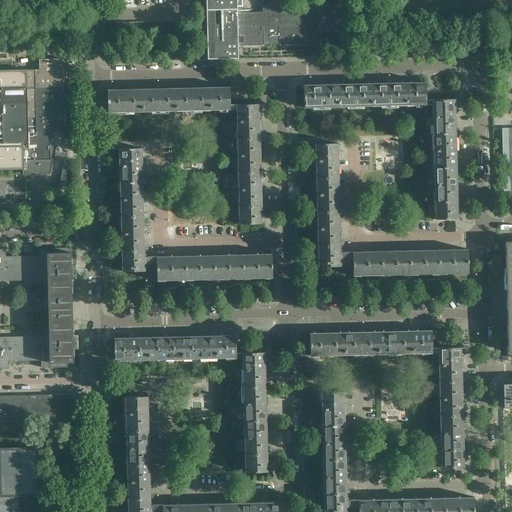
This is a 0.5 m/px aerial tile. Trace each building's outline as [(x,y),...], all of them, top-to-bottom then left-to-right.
[(320,11),(319,1),(303,1),(303,12),(279,12),(278,2),(262,2),(262,13),(237,13),(237,7),(241,6),(242,6),(242,5),(241,0),(205,0),(206,24),(207,54),(207,59),(213,59),(238,59),(238,46),(238,34),(263,33),(263,44),(263,46),(264,46),(264,44),(279,44),(279,45),(279,44),(279,33),(304,32),(304,43),(320,43),(320,32),(344,32),(344,11),(320,11)] [(304,45),(304,43),(304,32),(279,33),(279,44),(279,45),(304,45)] [(263,46),(263,44),(263,33),(238,34),(238,46),(263,46)] [(426,105),(425,82),(406,83),(406,105),(426,105)] [(372,106),(372,83),(338,84),(338,107),(372,106)] [(406,105),(406,83),(372,83),(372,106),(406,105)] [(338,107),(338,84),(303,85),(304,108),(338,107)] [(25,99),(25,86),(2,87),(2,99),(25,99)] [(58,132),(58,130),(58,117),(60,117),(60,118),(61,118),(60,103),(62,103),(63,103),(63,87),(35,88),(35,108),(27,108),(27,103),(1,103),(2,109),(0,109),(0,169),(22,169),(22,175),(50,174),(52,159),(50,159),(49,132),(58,132)] [(210,110),(210,87),(176,88),(176,111),(210,110)] [(230,110),(229,91),(229,87),(210,87),(210,110),(230,110)] [(176,111),(176,88),(142,89),(142,112),(176,111)] [(142,112),(142,89),(107,90),(108,113),(142,112)] [(455,112),(455,99),(431,100),(432,117),(455,116),(457,116),(457,112),(455,112)] [(259,117),(259,107),(259,104),(236,105),(236,122),(259,121),(261,121),(261,117),(259,117)] [(456,150),(455,131),(455,116),(432,117),(433,151),(456,150)] [(260,155),(259,136),(259,121),(236,122),(237,156),(260,155)] [(338,156),(338,152),(338,143),(315,144),(315,161),(338,160),(340,160),(340,156),(338,156)] [(142,161),(142,156),(142,148),(119,149),(119,166),(142,165),(144,165),(144,161),(142,161)] [(457,184),(456,165),(456,150),(433,151),(434,185),(457,184)] [(261,189),(260,170),(260,155),(237,156),(238,190),(261,189)] [(68,187),(68,159),(64,159),(59,187),(68,187)] [(339,194),(338,175),(338,160),(315,161),(316,195),(339,194)] [(143,199),(143,180),(142,165),(119,166),(120,200),(143,199)] [(457,219),(457,199),(457,184),(434,185),(434,219),(457,219)] [(262,224),(261,204),(261,189),(238,190),(239,224),(262,224)] [(340,228),(339,209),(339,194),(316,195),(317,229),(340,228)] [(144,233),(143,214),(143,199),(120,200),(121,234),(144,233)] [(341,263),(341,259),(340,252),(340,243),(340,228),(317,229),(318,263),(341,263)] [(145,268),(145,264),(144,257),(144,248),(144,233),(121,234),(122,268),(145,268)] [(511,236),(505,237),(505,255),(501,255),(501,269),(505,268),(506,314),(507,325),(502,325),(503,339),(507,339),(507,356),(511,356),(511,236)] [(77,349),(77,335),(73,335),(71,279),(76,279),(75,265),(71,265),(71,248),(38,249),(38,256),(5,257),(5,249),(0,249),(0,368),(8,368),(8,361),(41,360),(41,368),(73,367),(73,349),(77,349)] [(468,273),(467,253),(460,253),(460,252),(352,254),(352,252),(340,252),(341,259),(352,259),(352,276),(468,273)] [(272,278),(271,258),(264,258),(264,256),(156,259),(156,257),(144,257),(145,264),(156,264),(157,281),(272,278)] [(412,353),(412,330),(378,331),(378,354),(412,353)] [(461,360),(461,347),(432,348),(431,330),(412,330),(412,353),(432,353),(438,353),(438,365),(461,364),(463,364),(463,360),(461,360)] [(378,354),(378,331),(344,332),(344,355),(378,354)] [(344,355),(344,332),(309,333),(310,356),(344,355)] [(216,358),(216,335),(182,336),(182,359),(216,358)] [(236,358),(235,335),(216,335),(216,358),(236,358)] [(182,359),(182,336),(148,337),(148,360),(182,359)] [(148,360),(148,337),(113,338),(114,361),(148,360)] [(265,365),(265,352),(242,352),(242,370),(265,369),(267,369),(267,365),(265,365)] [(462,398),(461,379),(461,364),(438,365),(439,399),(462,398)] [(266,403),(265,383),(265,369),(242,370),(243,404),(266,403)] [(504,384),(502,384),(502,386),(502,391),(503,408),(511,407),(511,383),(509,383),(504,384)] [(344,404),(344,399),(344,391),(321,392),(321,409),(344,408),(346,408),(346,404),(344,404)] [(78,418),(78,394),(28,395),(28,419),(78,418)] [(0,419),(28,419),(28,395),(0,395),(0,419)] [(148,409),(148,404),(148,396),(125,396),(125,414),(148,413),(150,413),(150,409),(148,409)] [(463,432),(462,413),(462,398),(439,399),(440,433),(463,432)] [(267,437),(266,417),(266,403),(243,404),(244,438),(267,437)] [(345,442),(344,423),(344,408),(321,409),(322,443),(345,442)] [(149,447),(149,427),(148,413),(125,414),(126,448),(149,447)] [(464,467),(463,447),(463,432),(440,433),(441,467),(464,467)] [(268,471),(267,451),(267,437),(244,438),(245,472),(268,471)] [(346,476),(345,457),(345,442),(322,443),(323,477),(346,476)] [(150,481),(149,461),(149,447),(126,448),(127,482),(150,481)] [(36,493),(35,450),(1,451),(1,473),(0,472),(0,511),(17,511),(17,494),(36,493)] [(346,500),(346,491),(346,476),(323,477),(324,511),(347,511),(346,507),(346,500)] [(150,505),(150,495),(150,481),(127,482),(127,511),(150,511),(151,511),(150,505)] [(473,511),(473,501),(466,501),(466,499),(358,502),(358,500),(346,500),(346,507),(358,507),(358,511),(473,511)]
